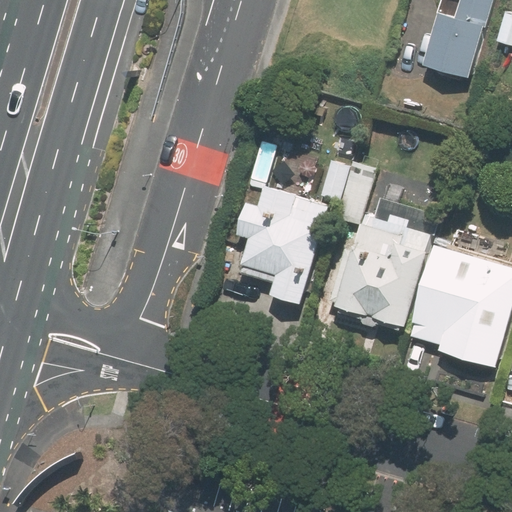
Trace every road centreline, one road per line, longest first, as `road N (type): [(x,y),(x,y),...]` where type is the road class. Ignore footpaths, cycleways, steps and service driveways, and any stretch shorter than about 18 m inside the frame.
road 1 (residential): [(124,357),(511,471)]
road 2 (residential): [(124,357),(244,0)]
road 3 (primary): [(103,0),(85,59),(18,190)]
road 4 (primary): [(18,190),(32,47),(45,0)]
road 5 (primary): [(124,357),(42,398),(0,433)]
road 6 (residential): [(0,307),(93,333),(124,357)]
road 7 (residential): [(124,357),(87,358),(0,339)]
